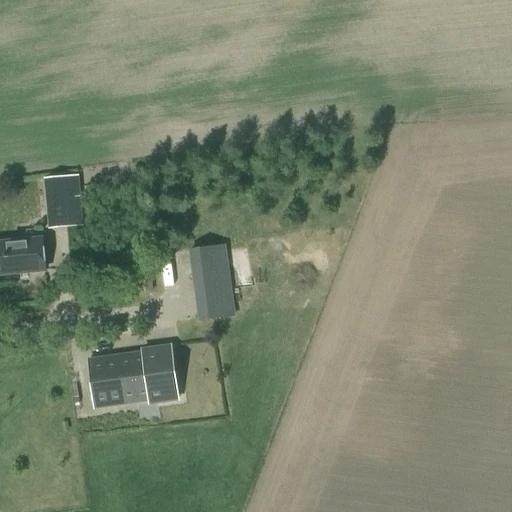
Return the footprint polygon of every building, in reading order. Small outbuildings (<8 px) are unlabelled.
[(81,175),(47,176),(49,228),(83,227),(81,175)] [(0,274),(45,270),(42,240),(0,244),(0,274)] [(192,262),(198,317),(236,313),(232,289),(228,258),(192,262)] [(139,293),(152,292),(151,272),(137,273),(139,293)] [(143,354),(132,355),(139,403),(149,401),(150,404),(177,400),(170,347),(143,351),(143,354)] [(95,409),(139,403),(132,355),(89,361),(95,409)]
